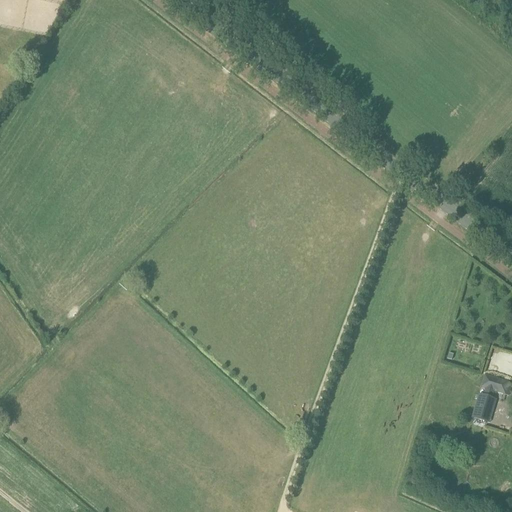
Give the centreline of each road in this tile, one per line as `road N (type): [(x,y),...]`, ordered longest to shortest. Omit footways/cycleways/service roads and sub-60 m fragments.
road 1 (unclassified): [(280,511),(406,176)]
road 2 (secondary): [(406,176),(180,0)]
road 3 (secondary): [(511,254),(406,176)]
